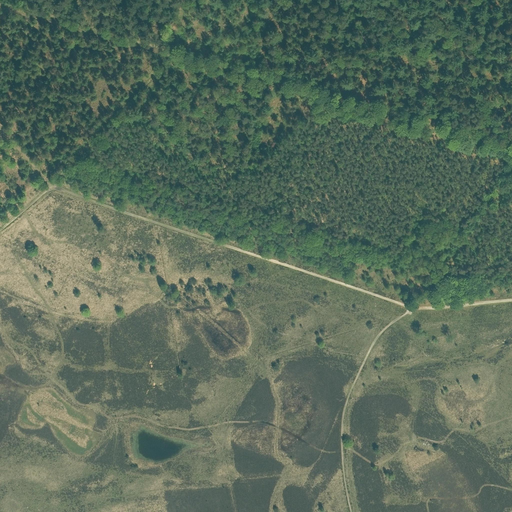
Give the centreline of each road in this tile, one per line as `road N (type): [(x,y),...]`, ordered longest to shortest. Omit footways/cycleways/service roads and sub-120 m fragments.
road 1 (track): [(21,11),(511,152)]
road 2 (track): [(413,307),(51,186)]
road 3 (track): [(182,0),(165,55),(51,186)]
